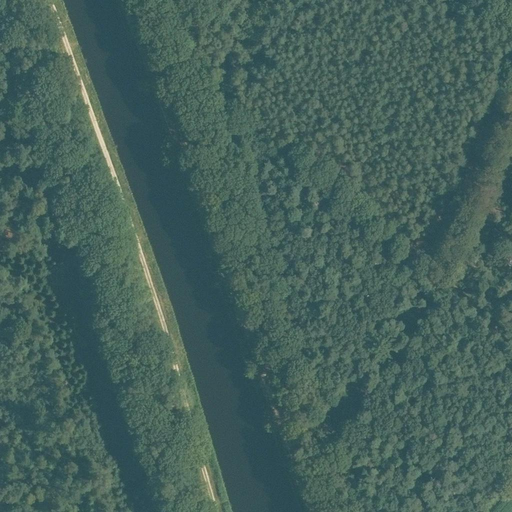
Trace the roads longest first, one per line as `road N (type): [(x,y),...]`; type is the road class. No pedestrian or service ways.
road 1 (track): [(122,0),(312,511)]
road 2 (track): [(44,0),(159,319),(212,511)]
